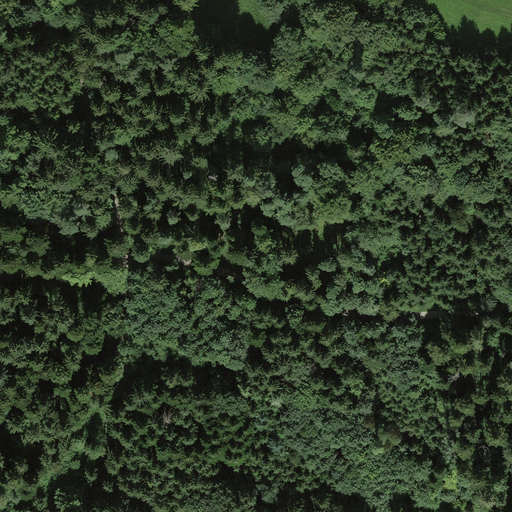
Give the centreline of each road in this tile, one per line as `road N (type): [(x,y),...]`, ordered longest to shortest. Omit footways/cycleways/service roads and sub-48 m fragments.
road 1 (track): [(511,307),(360,314),(150,256),(0,279)]
road 2 (track): [(63,0),(127,300),(101,474)]
